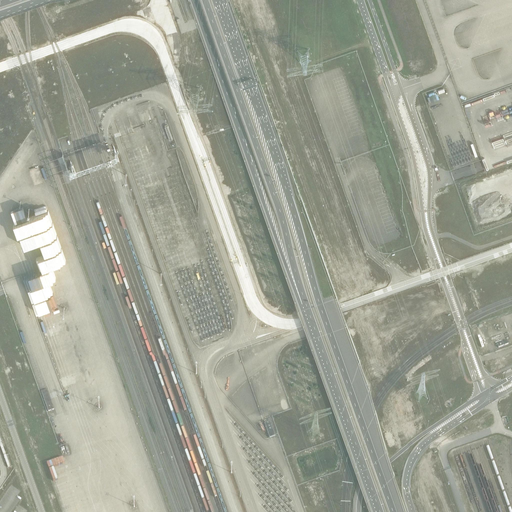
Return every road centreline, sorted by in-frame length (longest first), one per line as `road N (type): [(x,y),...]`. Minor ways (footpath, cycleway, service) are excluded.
road 1 (secondary): [(383,486),(219,0)]
road 2 (unclassified): [(358,0),(414,161),(423,227),(482,393)]
road 3 (unclassified): [(489,388),(434,237),(427,158),(368,0)]
road 4 (trunk): [(193,0),(306,305)]
road 5 (trunk): [(209,12),(306,305)]
road 6 (trunk): [(306,305),(379,511)]
road 7 (unknown): [(237,344),(246,391),(262,413),(278,345),(314,329)]
road 8 (trunk): [(482,393),(375,471),(359,511)]
road 9 (trunk): [(409,511),(404,474),(418,448),(489,399)]
road 10 (unclassified): [(41,511),(0,394)]
